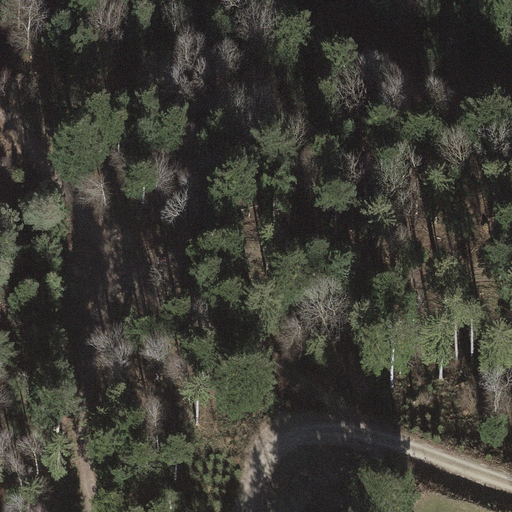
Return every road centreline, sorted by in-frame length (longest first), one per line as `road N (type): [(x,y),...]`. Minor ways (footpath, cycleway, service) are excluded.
road 1 (track): [(102,511),(83,417),(84,373),(105,305),(135,265),(221,256),(416,281),(511,273)]
road 2 (track): [(391,441),(126,273),(0,114)]
road 3 (track): [(245,511),(271,452),(309,431),(373,436),(511,483)]
